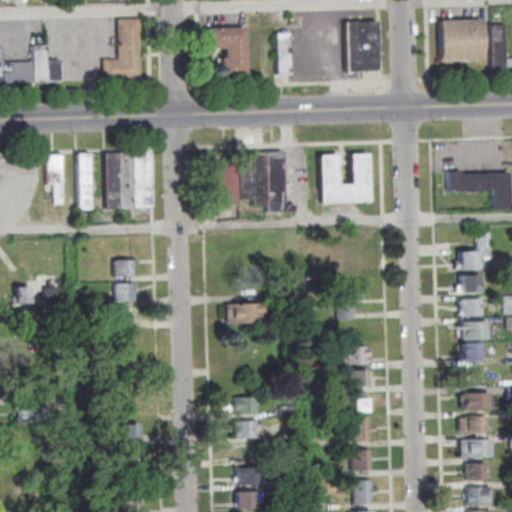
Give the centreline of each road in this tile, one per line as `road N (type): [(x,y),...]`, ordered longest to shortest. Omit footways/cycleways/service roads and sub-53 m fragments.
road 1 (residential): [(415,511),(398,0)]
road 2 (secondary): [(511,103),(0,120)]
road 3 (residential): [(184,511),(168,0)]
